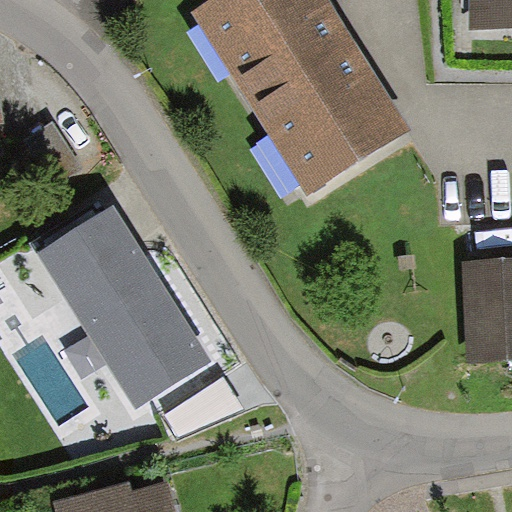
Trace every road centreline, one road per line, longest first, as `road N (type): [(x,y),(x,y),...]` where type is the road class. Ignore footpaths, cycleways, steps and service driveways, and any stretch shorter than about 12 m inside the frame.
road 1 (residential): [(347,434),(138,123),(74,52),(0,11)]
road 2 (residential): [(511,440),(411,445),(347,434)]
